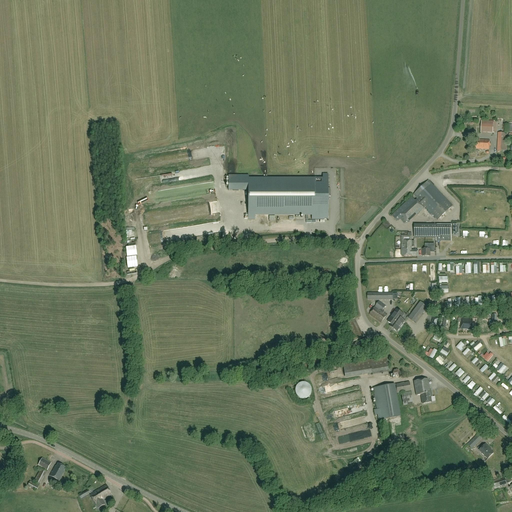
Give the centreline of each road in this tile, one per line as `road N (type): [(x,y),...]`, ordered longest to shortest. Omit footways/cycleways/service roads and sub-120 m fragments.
road 1 (unclassified): [(511,438),(377,333),(359,298),(366,231),(450,132),(462,0)]
road 2 (track): [(360,244),(299,239),(192,250),(108,284),(0,280)]
road 3 (tertiary): [(186,511),(0,425)]
road 4 (track): [(377,333),(292,367),(250,371)]
